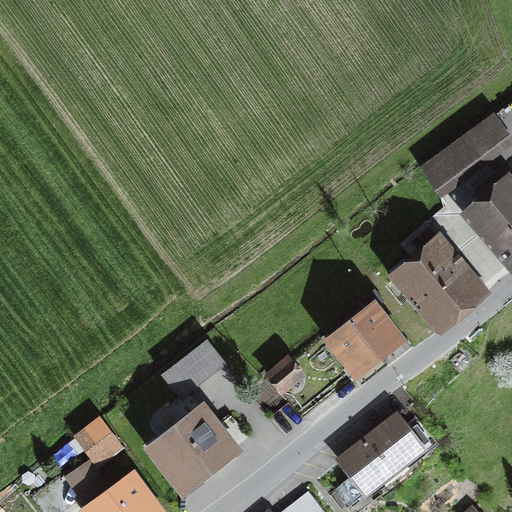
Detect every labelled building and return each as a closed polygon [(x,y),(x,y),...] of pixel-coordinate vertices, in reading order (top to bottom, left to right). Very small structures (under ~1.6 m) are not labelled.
[(488,120),(423,168),(436,190),(502,141),(488,120)] [(472,212),(511,259),(511,175),(507,169),(496,173),(475,191),(485,202),(472,212)] [(415,261),(440,240),(426,222),(400,243),(415,261)] [(440,240),(415,261),(393,279),(418,309),(426,303),(442,321),(475,293),(451,263),(460,255),(456,250),(451,253),(440,240)] [(375,290),(328,328),(360,370),(381,353),(390,364),(412,347),(378,305),(383,301),(375,290)] [(191,390),(225,363),(207,340),(173,367),(191,390)] [(282,389),(302,373),(292,360),(272,377),(282,389)] [(154,449),(184,487),(248,437),(231,415),(215,428),(202,411),(154,449)] [(405,425),(397,415),(321,473),(347,506),(433,438),(415,416),(405,425)] [(81,434),(100,461),(119,447),(99,421),(81,434)] [(68,477),(85,500),(106,485),(89,462),(68,477)] [(153,511),(132,482),(92,511),(93,511),(153,511)] [(323,511),(308,492),(283,511),(323,511)]
